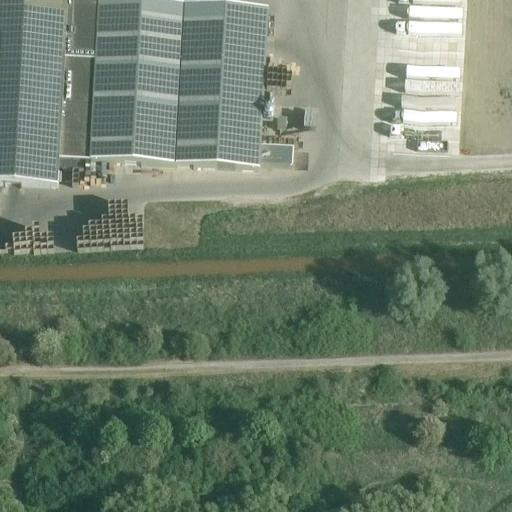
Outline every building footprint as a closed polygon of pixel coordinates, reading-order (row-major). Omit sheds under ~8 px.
[(96,66),(91,165),(260,174),(269,13),(152,7),(125,40),(110,28),(103,37),(88,26),(104,5),(83,4),(83,17),(67,16),(68,3),(0,0),(0,187),(57,191),(64,64),(96,66)] [(355,33),(348,59),(401,73),(408,47),(355,33)] [(20,216),(42,217),(43,196),(21,195),(20,216)] [(142,217),(77,218),(78,249),(142,248),(142,217)] [(35,241),(36,255),(56,254),(55,240),(35,241)]
